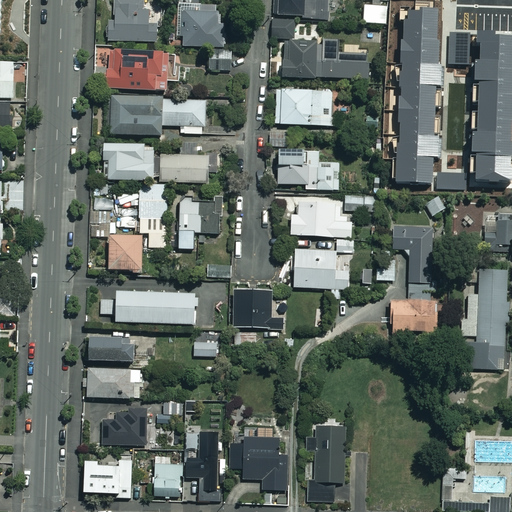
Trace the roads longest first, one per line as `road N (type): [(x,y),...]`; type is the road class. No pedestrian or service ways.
road 1 (tertiary): [(42,511),(62,0)]
road 2 (residential): [(254,261),(256,0)]
